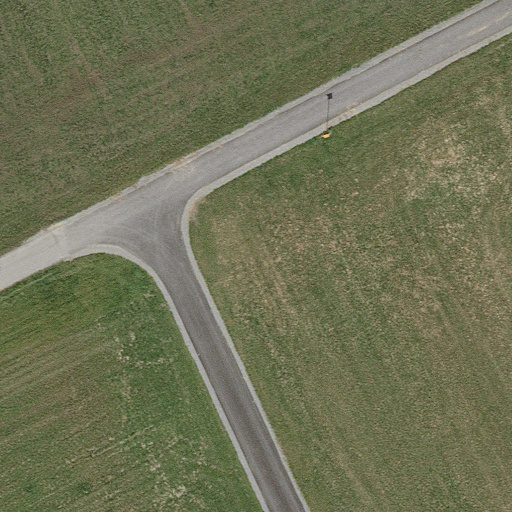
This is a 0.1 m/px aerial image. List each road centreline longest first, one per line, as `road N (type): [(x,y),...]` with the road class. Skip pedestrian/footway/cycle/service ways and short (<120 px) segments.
road 1 (track): [(511,10),(142,205)]
road 2 (track): [(285,511),(142,205)]
road 3 (track): [(142,205),(0,278)]
